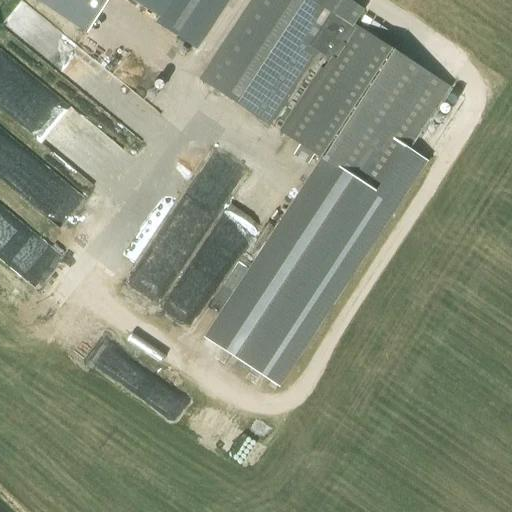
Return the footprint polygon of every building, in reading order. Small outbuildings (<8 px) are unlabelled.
[(109,0),(107,5),(151,30),(168,0),(109,0)] [(198,50),(230,0),(172,0),(157,24),(198,50)] [(411,67),(312,0),(252,0),(200,79),(269,125),(318,52),(332,62),(284,134),(342,173),(379,196),(450,91),(411,67)] [(110,40),(101,53),(119,66),(128,53),(110,40)] [(0,104),(68,154),(92,120),(0,53),(0,104)] [(238,269),(213,305),(224,313),(238,294),(237,293),(248,277),(238,269)] [(167,309),(192,321),(206,293),(181,281),(167,309)]
